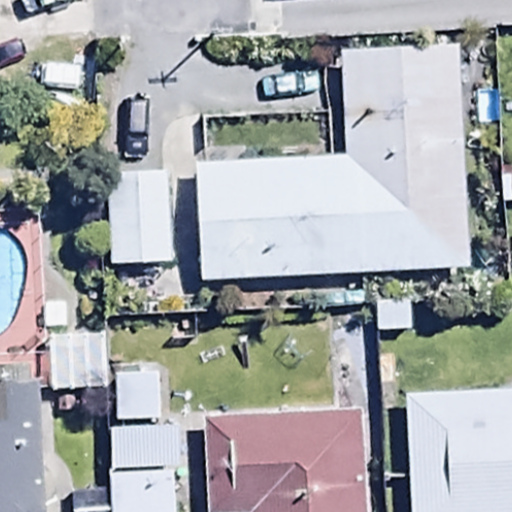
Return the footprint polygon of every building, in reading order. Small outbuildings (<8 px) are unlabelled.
[(466,274),(459,50),(336,54),(339,163),(193,167),(197,283),(466,274)] [(165,175),(104,177),(107,272),(169,269),(165,175)] [(102,339),(45,341),(46,398),(104,396),(102,339)] [(0,511),(43,511),(37,386),(27,386),(26,371),(0,372),(0,511)] [(170,511),(170,473),(180,473),(179,425),(160,425),(160,372),(113,373),(113,435),(104,436),(104,497),(72,497),(72,511),(170,511)] [(511,511),(511,391),(402,396),(407,511),(511,511)] [(361,511),(357,418),(200,425),(203,511),(361,511)]
